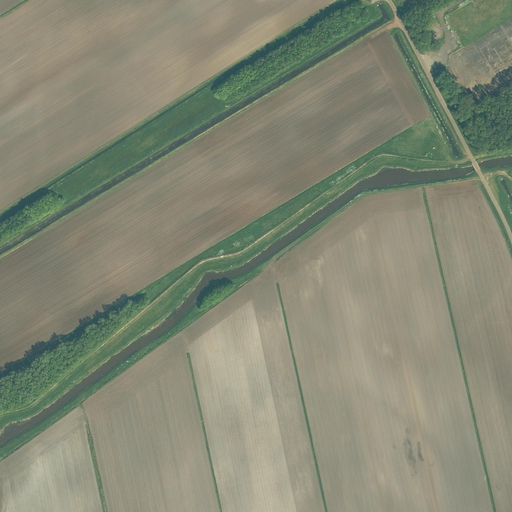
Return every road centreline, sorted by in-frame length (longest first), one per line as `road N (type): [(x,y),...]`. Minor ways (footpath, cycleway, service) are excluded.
road 1 (track): [(375,0),(377,15),(0,243)]
road 2 (unclassified): [(511,241),(388,0)]
